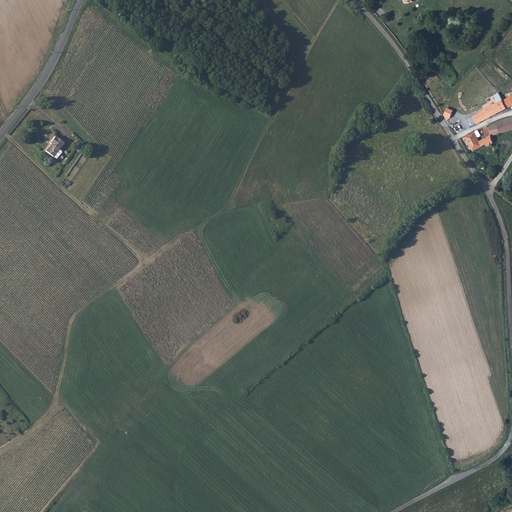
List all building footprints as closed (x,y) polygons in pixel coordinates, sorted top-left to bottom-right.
[(503,99),(499,92),(482,101),(486,108),(503,99)] [(479,111),(480,112),(484,119),(511,104),(511,94),(503,99),(486,108),(479,111)] [(476,123),(484,119),(480,112),(473,116),(476,123)] [(511,116),(502,119),(504,122),(507,131),(511,129),(511,116)] [(500,133),(507,131),(504,122),(497,124),(500,133)] [(495,134),(500,133),(497,124),(489,126),(492,135),(495,134)] [(474,132),(465,137),(474,150),(487,143),(485,140),(481,142),(474,132)] [(49,142),(50,144),(45,150),(52,156),(52,155),(55,158),(60,152),(60,151),(57,149),(62,143),(54,136),(49,142)]
